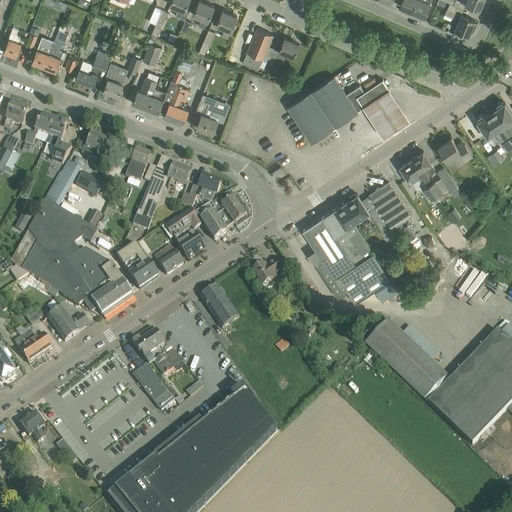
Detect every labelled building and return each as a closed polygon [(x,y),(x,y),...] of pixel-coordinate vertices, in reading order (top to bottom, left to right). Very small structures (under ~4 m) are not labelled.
[(85,0),(78,0),(77,4),(87,8),(90,2),(85,0)] [(175,15),(181,17),(185,19),(189,10),(186,8),(189,0),(171,0),(170,4),(179,8),(175,15)] [(208,20),(214,6),(201,0),(199,0),(193,14),(202,17),(199,25),(205,27),(208,20)] [(402,0),(400,6),(412,11),(417,0),(402,0)] [(417,0),(412,11),(425,16),(430,3),(431,0),(417,0)] [(479,9),(483,0),(445,0),(447,1),(450,2),(464,8),(466,3),(479,9)] [(445,14),(459,20),(455,28),(469,34),(475,19),(462,14),(464,8),(450,2),(445,14)] [(155,6),(149,20),(156,23),(162,9),(155,6)] [(70,14),(76,17),(78,10),(72,8),(70,14)] [(168,11),(162,9),(152,33),(157,36),(168,11)] [(223,9),(217,24),(225,27),(222,35),(228,37),(231,30),(238,16),(223,9)] [(187,32),(191,21),(186,19),(181,30),(187,32)] [(22,42),(19,41),(14,39),(17,33),(19,28),(14,26),(4,51),(16,55),(22,42)] [(40,30),(32,27),(30,32),(31,32),(38,35),(40,30)] [(131,35),(130,27),(123,28),(124,36),(131,35)] [(257,27),(247,51),(243,62),(259,69),(260,66),(261,66),(264,59),(270,46),(269,45),(274,34),(257,27)] [(49,52),(44,66),(56,71),(58,64),(61,65),(64,59),(61,58),(63,51),(57,49),(58,46),(60,47),(61,44),(64,45),(68,33),(64,31),(58,29),(54,40),(49,52)] [(199,51),(205,54),(214,31),(209,29),(199,51)] [(31,32),(26,44),(33,46),(38,35),(31,32)] [(270,46),(264,59),(268,60),(270,54),(273,56),(284,60),(287,53),(294,56),(299,43),(285,37),(279,50),(270,46)] [(32,61),(44,66),(49,52),(54,40),(48,38),(46,42),(40,39),(32,61)] [(161,47),(150,42),(143,60),(155,64),(161,47)] [(243,59),(245,49),(234,46),(231,56),(243,59)] [(110,60),(107,59),(109,54),(99,50),(97,55),(94,62),(90,73),(85,70),(79,68),(75,78),(93,85),(100,68),(106,71),(110,60)] [(70,55),(69,58),(65,68),(73,71),(78,57),(70,55)] [(136,73),(141,59),(133,56),(128,68),(128,70),(136,73)] [(180,58),(177,65),(185,68),(188,70),(191,63),(187,61),(180,58)] [(119,95),(120,90),(123,83),(114,79),(119,65),(111,61),(105,76),(108,77),(104,89),(119,95)] [(167,91),(161,108),(160,110),(165,112),(165,114),(184,122),(189,109),(183,106),(190,89),(177,84),(178,82),(185,84),(187,79),(181,77),(183,72),(176,69),(172,79),(171,79),(167,91)] [(335,75),(312,91),(288,106),(288,107),(289,107),(311,140),(310,140),(311,141),(335,126),(335,125),(364,106),(364,105),(388,89),(389,90),(390,89),(390,88),(389,88),(384,80),(383,78),(365,91),(360,84),(347,93),(335,75)] [(147,77),(146,76),(141,90),(138,88),(133,102),(146,107),(159,112),(160,110),(161,108),(167,91),(155,86),(157,81),(147,77)] [(209,102),(204,100),(200,99),(195,111),(202,114),(197,126),(213,133),(218,118),(224,121),(228,109),(209,102)] [(497,107),(491,111),(493,114),(509,137),(511,135),(511,126),(508,121),(511,118),(511,112),(505,102),(501,101),(497,104),(497,107)] [(13,123),(23,127),(29,110),(13,104),(4,127),(10,129),(13,123)] [(509,137),(493,114),(491,111),(486,114),(486,115),(482,114),(479,116),(478,120),(488,135),(494,131),(502,142),(509,137)] [(35,131),(49,137),(55,120),(43,115),(40,123),(38,123),(38,125),(35,131)] [(67,124),(55,120),(54,124),(46,144),(57,148),(52,161),(63,165),(71,148),(61,144),(62,141),(63,142),(65,136),(66,133),(64,133),(67,124)] [(37,135),(29,132),(25,143),(33,146),(37,135)] [(92,134),(87,147),(85,146),(82,155),(90,158),(93,150),(102,154),(108,140),(92,134)] [(438,147),(448,161),(454,156),(459,164),(473,155),(465,144),(459,148),(452,137),(438,147)] [(491,154),(497,163),(504,159),(498,149),(491,154)] [(3,150),(0,154),(0,173),(3,175),(3,174),(6,168),(13,155),(3,150)] [(423,150),(412,158),(426,179),(430,176),(429,174),(435,170),(435,168),(423,150)] [(137,151),(133,163),(131,162),(126,177),(141,182),(146,168),(147,168),(151,156),(137,151)] [(148,231),(158,206),(162,198),(169,180),(171,181),(168,188),(175,191),(178,183),(187,187),(193,172),(184,169),(185,166),(163,158),(165,153),(164,152),(157,168),(151,183),(147,192),(133,225),(148,231)] [(77,158),(75,165),(81,168),(83,161),(77,158)] [(400,166),(403,170),(408,178),(416,173),(422,182),(426,179),(412,158),(400,166)] [(46,201),(59,208),(82,170),(69,162),(46,201)] [(151,183),(157,168),(151,166),(145,180),(151,183)] [(12,171),(6,168),(3,174),(10,177),(13,172),(12,171)] [(106,181),(109,173),(104,171),(101,179),(106,181)] [(97,197),(104,185),(83,173),(77,186),(97,197)] [(457,186),(458,186),(450,175),(443,180),(454,196),(460,192),(457,186)] [(204,176),(199,188),(196,196),(204,199),(203,200),(212,204),(214,196),(216,197),(221,186),(220,185),(220,186),(210,181),(211,179),(204,176)] [(370,194),(383,214),(393,228),(393,227),(411,215),(389,181),(370,194)] [(442,193),(443,192),(435,181),(430,185),(440,201),(445,198),(442,193)] [(122,193),(125,185),(120,183),(117,191),(122,193)] [(440,201),(430,185),(424,189),(431,200),(437,196),(440,201)] [(348,307),(380,285),(391,278),(371,248),(355,223),(364,217),(363,215),(370,211),(358,193),(354,193),(350,196),(350,199),(331,211),(320,218),(303,230),(304,230),(309,237),(300,243),(342,305),(348,307)] [(186,206),(190,196),(184,194),(180,204),(186,206)] [(196,199),(190,196),(186,206),(191,208),(192,209),(196,199)] [(214,240),(227,231),(247,217),(234,198),(227,203),(223,196),(206,207),(200,212),(197,214),(214,240)] [(76,248),(77,247),(74,244),(83,238),(92,243),(98,231),(77,219),(60,209),(59,208),(46,201),(29,231),(36,241),(42,249),(49,252),(58,252),(70,251),(72,250),(76,248)] [(63,203),(60,209),(77,219),(78,217),(80,213),(63,203)] [(462,217),(455,207),(448,212),(455,222),(462,217)] [(205,249),(196,236),(190,240),(188,237),(183,240),(180,236),(193,227),(194,230),(202,224),(196,215),(193,211),(191,208),(162,228),(171,241),(174,238),(188,260),(205,249)] [(95,229),(103,216),(93,211),(86,224),(95,229)] [(24,212),(18,224),(26,228),(32,216),(24,212)] [(393,228),(383,214),(374,219),(385,235),(394,229),(393,227),(393,228)] [(101,233),(105,226),(110,219),(105,216),(100,223),(96,229),(101,233)] [(58,252),(49,252),(42,249),(36,241),(29,231),(11,263),(20,268),(29,273),(28,274),(50,287),(62,294),(79,305),(84,302),(90,312),(92,313),(98,309),(102,316),(103,316),(103,315),(123,301),(132,295),(133,295),(133,294),(112,264),(86,249),(80,253),(77,247),(76,248),(72,250),(70,251),(58,252)] [(118,257),(118,258),(140,290),(159,277),(137,245),(118,257)] [(167,276),(184,264),(176,252),(171,246),(155,257),(159,264),(167,276)] [(469,274),(474,266),(459,257),(454,265),(469,274)] [(275,278),(284,272),(276,260),(264,268),(262,265),(253,271),(263,287),(276,279),(275,278)] [(6,272),(13,268),(8,261),(2,265),(6,272)] [(434,280),(442,289),(447,284),(439,275),(434,280)] [(393,280),(376,291),(382,301),(399,290),(393,280)] [(201,297),(204,302),(223,329),(239,318),(218,286),(201,297)] [(90,324),(83,314),(73,321),(63,308),(49,318),(65,342),(80,332),(80,331),(90,324)] [(32,326),(41,319),(35,310),(26,316),(32,326)] [(389,321),(367,344),(425,399),(447,376),(389,321)] [(31,331),(32,331),(29,326),(24,329),(27,334),(31,331)] [(164,376),(175,368),(183,363),(174,351),(167,356),(162,347),(165,345),(157,332),(157,331),(156,332),(152,327),(131,341),(140,354),(142,353),(145,358),(150,355),(164,376)] [(511,342),(499,330),(430,404),(474,445),(511,404),(511,342)] [(37,340),(31,331),(27,334),(42,357),(54,349),(44,334),(37,340)] [(42,357),(27,334),(15,342),(21,350),(20,350),(30,365),(42,357)] [(281,353),(289,347),(284,340),(275,346),(281,353)] [(2,352),(0,353),(0,378),(2,383),(6,380),(7,381),(13,378),(12,376),(16,374),(2,352)] [(334,367),(339,372),(340,373),(344,369),(343,368),(338,363),(334,367)] [(147,365),(135,375),(147,391),(146,392),(162,411),(176,400),(172,396),(147,365)] [(199,382),(194,386),(198,391),(203,387),(199,382)] [(156,457),(108,496),(120,511),(198,511),(278,431),(246,391),(184,440),(186,443),(160,463),(156,457)] [(180,397),(176,400),(180,406),(185,402),(180,397)] [(20,423),(23,428),(29,437),(32,435),(38,444),(46,438),(40,429),(45,426),(36,413),(35,413),(36,413),(35,414),(33,413),(33,412),(30,415),(30,417),(27,419),(21,423),(20,423)] [(57,445),(61,450),(66,446),(62,441),(57,445)] [(0,476),(1,479),(12,472),(4,459),(0,462),(0,476)] [(54,472),(48,477),(54,486),(60,482),(54,472)] [(80,493),(75,496),(79,502),(83,499),(80,493)]
